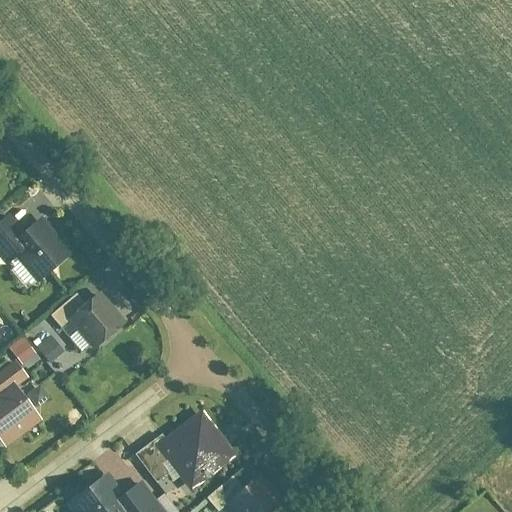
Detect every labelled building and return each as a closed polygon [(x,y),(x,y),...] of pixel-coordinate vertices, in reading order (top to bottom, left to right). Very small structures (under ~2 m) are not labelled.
[(49,246),(18,212),(4,225),(0,228),(0,246),(22,271),(49,246)] [(45,319),(69,296),(58,285),(34,308),(45,319)] [(108,315),(80,286),(54,311),(82,340),(108,315)] [(46,321),(29,336),(54,363),(70,349),(46,321)] [(28,370),(43,361),(28,336),(13,346),(28,370)] [(8,425),(23,414),(0,384),(0,427),(6,423),(8,425)] [(182,478),(220,448),(187,408),(149,438),(182,478)] [(156,468),(131,438),(120,448),(145,478),(156,468)] [(258,511),(273,499),(246,469),(219,493),(235,511),(258,511)] [(204,505),(231,482),(220,470),(193,493),(204,505)] [(61,511),(118,511),(121,510),(91,472),(53,501),(61,511)] [(151,511),(139,496),(118,511),(151,511)] [(438,511),(427,498),(410,511),(438,511)]
